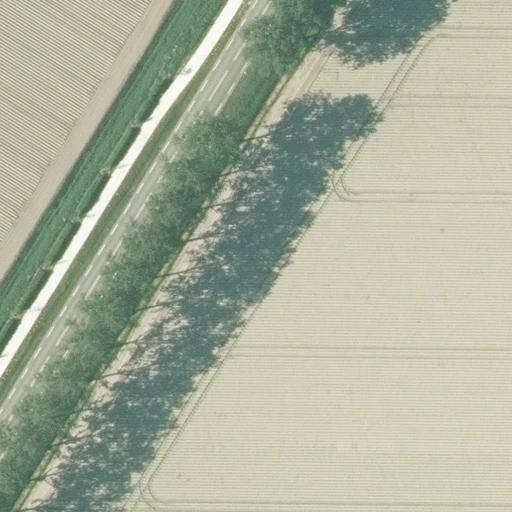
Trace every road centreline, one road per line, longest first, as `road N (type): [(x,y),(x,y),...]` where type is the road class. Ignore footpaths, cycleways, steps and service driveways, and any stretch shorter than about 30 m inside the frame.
road 1 (track): [(347,0),(22,511)]
road 2 (secondary): [(0,436),(272,0)]
road 3 (track): [(166,0),(0,268)]
